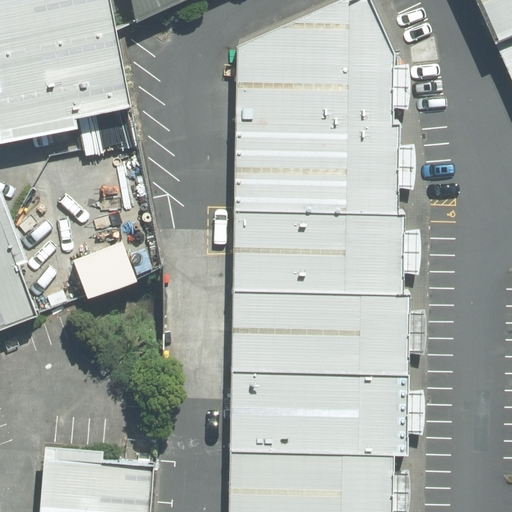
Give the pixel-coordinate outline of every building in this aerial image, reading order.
[(0,0),(0,143),(78,128),(76,119),(133,108),(120,46),(111,0),(0,0)] [(135,0),(142,40),(227,0),(135,0)] [(511,0),(483,0),(511,64),(511,0)] [(395,511),(396,459),(409,461),(418,221),(404,222),(410,62),(371,7),(245,54),(233,511),(395,511)] [(29,263),(0,191),(0,329),(37,315),(19,266),(29,263)] [(150,511),(154,461),(104,458),(103,451),(45,446),(39,511),(150,511)]
